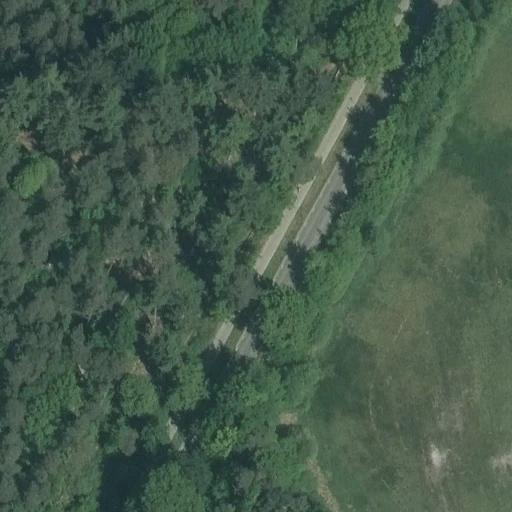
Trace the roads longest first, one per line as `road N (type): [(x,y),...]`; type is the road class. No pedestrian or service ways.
road 1 (tertiary): [(170,511),(461,0)]
road 2 (track): [(0,161),(348,71),(383,72)]
